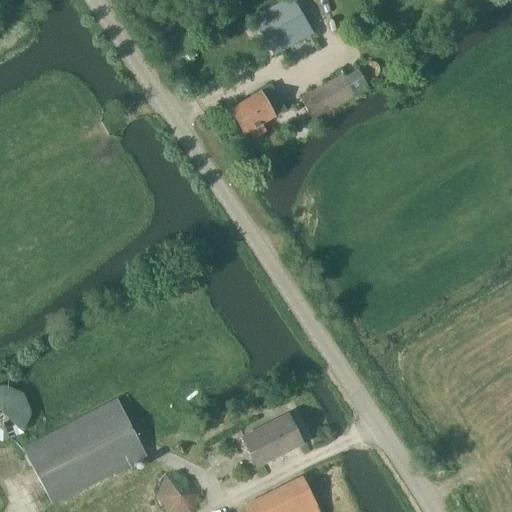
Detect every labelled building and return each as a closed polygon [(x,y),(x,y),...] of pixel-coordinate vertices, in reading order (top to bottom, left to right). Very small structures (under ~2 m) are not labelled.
[(286,0),(253,19),(275,56),(313,34),(293,0),(286,0)] [(342,75),(301,100),(313,121),(355,96),(342,75)] [(279,100),(271,87),(260,93),(231,109),(231,108),(230,108),(246,136),(246,135),(246,134),(248,132),(253,140),(266,132),(262,124),(274,117),(267,106),(279,100)] [(20,424),(20,423),(20,418),(18,414),(14,408),(8,403),(4,402),(0,401),(0,444),(5,444),(9,443),(13,439),(18,432),(20,424)] [(145,457),(116,401),(22,450),(51,506),(145,457)] [(287,416),(242,438),(257,467),(301,444),(287,416)] [(318,511),(302,477),(243,506),(246,511),(318,511)]
